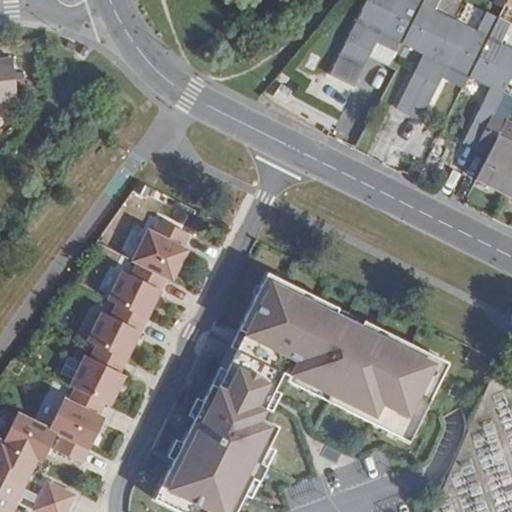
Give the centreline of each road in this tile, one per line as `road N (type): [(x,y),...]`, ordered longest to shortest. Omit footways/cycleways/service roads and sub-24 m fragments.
road 1 (residential): [(117,511),(125,480),(291,149)]
road 2 (secondary): [(291,149),(511,257)]
road 3 (secondary): [(109,0),(174,86),(291,149)]
road 4 (track): [(189,95),(300,31),(324,0)]
